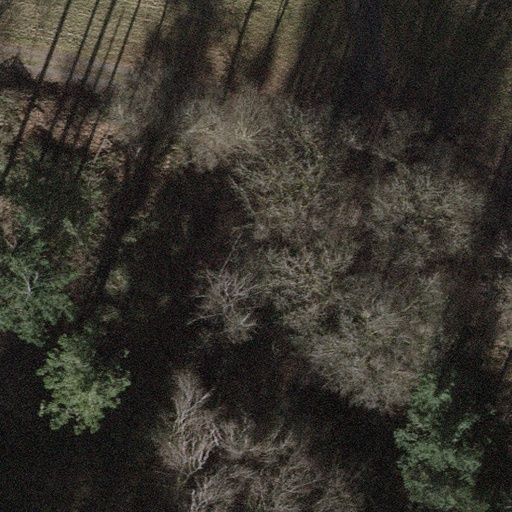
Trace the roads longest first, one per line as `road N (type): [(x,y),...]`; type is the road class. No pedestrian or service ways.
road 1 (track): [(511,190),(382,135),(0,54)]
road 2 (track): [(382,135),(355,0)]
